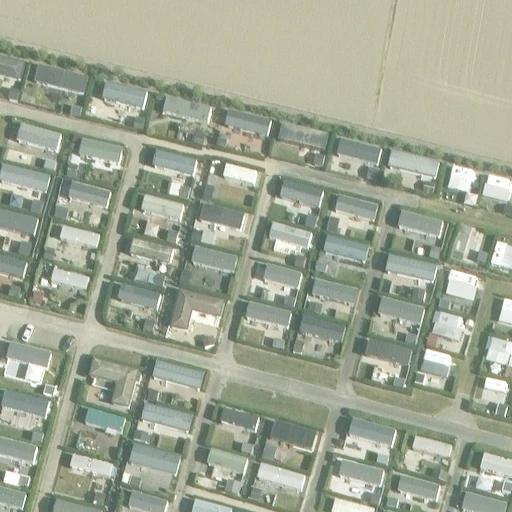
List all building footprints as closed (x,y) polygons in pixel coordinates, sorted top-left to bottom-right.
[(0,81),(19,86),(23,69),(0,63),(0,81)] [(83,101),(87,85),(37,72),(33,89),(83,101)] [(142,115),(145,99),(105,90),(101,106),(142,115)] [(206,128),(210,114),(165,104),(162,118),(206,128)] [(266,142),(270,126),(227,117),(224,132),(266,142)] [(323,156),(327,140),(282,130),(278,146),(323,156)] [(55,157),(59,141),(20,131),(16,147),(55,157)] [(376,171),(380,155),(341,145),(337,161),(376,171)] [(118,170),(121,155),(81,147),(78,162),(118,170)] [(434,184),(438,168),(392,157),(388,173),(434,184)] [(191,183),(195,168),(156,158),(152,173),(191,183)] [(0,187),(44,198),(48,182),(2,171),(0,178),(0,187)] [(255,178),(225,171),(222,183),(252,190),(255,178)] [(437,189),(466,196),(470,182),(441,175),(437,189)] [(477,208),(496,213),(501,189),(483,185),(477,208)] [(318,214),(322,198),(284,187),(279,203),(318,214)] [(106,214),(110,198),(71,189),(67,205),(106,214)] [(177,226),(181,211),(144,201),(140,217),(177,226)] [(373,227),(377,212),(338,202),(334,217),(373,227)] [(243,222),(202,211),(198,228),(239,238),(243,222)] [(0,235),(32,243),(36,226),(0,216),(0,235)] [(442,229),(401,218),(397,233),(439,243),(442,229)] [(306,254),(310,240),(272,229),(268,243),(306,254)] [(95,254),(98,242),(61,233),(58,245),(95,254)] [(465,266),(472,243),(451,236),(444,260),(465,266)] [(368,253),(326,244),(322,259),(364,269),(368,253)] [(169,271),(173,255),(133,246),(129,261),(169,271)] [(237,263),(195,253),(191,269),(233,279),(237,263)] [(0,278),(21,284),(25,269),(0,262),(0,278)] [(435,272),(388,262),(385,279),(432,289),(435,272)] [(297,294),(301,279),(266,271),(263,286),(297,294)] [(85,296),(87,284),(53,276),(50,288),(85,296)] [(39,300),(42,287),(29,284),(26,297),(39,300)] [(443,284),(439,309),(457,312),(461,286),(443,284)] [(353,311),(357,296),(314,286),(311,301),(353,311)] [(155,316),(159,301),(121,292),(117,306),(155,316)] [(179,294),(170,331),(187,335),(192,314),(220,321),(224,305),(179,294)] [(424,315),(381,304),(377,321),(420,331),(424,315)] [(286,335),(290,319),(248,309),(244,325),(286,335)] [(344,334),(303,323),(298,339),(340,350),(344,334)] [(426,336),(449,341),(452,329),(428,324),(426,336)] [(411,358),(369,347),(365,362),(407,373),(411,358)] [(45,375),(50,359),(9,349),(5,365),(45,375)] [(477,371),(506,377),(510,356),(481,350),(477,371)] [(413,372),(437,378),(440,366),(417,359),(413,372)] [(139,375),(93,363),(89,380),(117,387),(111,408),(129,413),(139,375)] [(198,397),(203,380),(156,368),(151,385),(198,397)] [(470,411),(494,414),(497,392),(473,388),(470,411)] [(0,413),(43,424),(47,408),(4,398),(0,413)] [(187,439),(191,422),(145,411),(140,428),(187,439)] [(120,439),(124,425),(87,415),(84,429),(120,439)] [(254,438),(258,424),(224,415),(220,429),(254,438)] [(390,453),(395,437),(351,425),(347,442),(390,453)] [(316,441),(274,429),(269,446),(311,458),(316,441)] [(451,453),(414,444),(412,455),(448,464),(451,453)] [(0,462),(31,470),(35,454),(0,445),(0,462)] [(174,483),(179,464),(133,452),(128,471),(174,483)] [(241,480),(246,466),(209,456),(205,470),(241,480)] [(511,482),(511,467),(483,461),(480,475),(511,482)] [(108,483),(111,471),(71,462),(68,474),(108,483)] [(378,492),(382,477),(341,467),(338,483),(378,492)] [(304,484),(260,471),(256,485),(300,497),(304,484)] [(438,493),(400,483),(397,498),(435,507),(438,493)] [(0,510),(7,511),(21,511),(25,501),(0,494),(0,510)] [(165,511),(166,507),(130,498),(126,511),(165,511)] [(506,511),(507,511),(466,500),(462,511),(506,511)]
